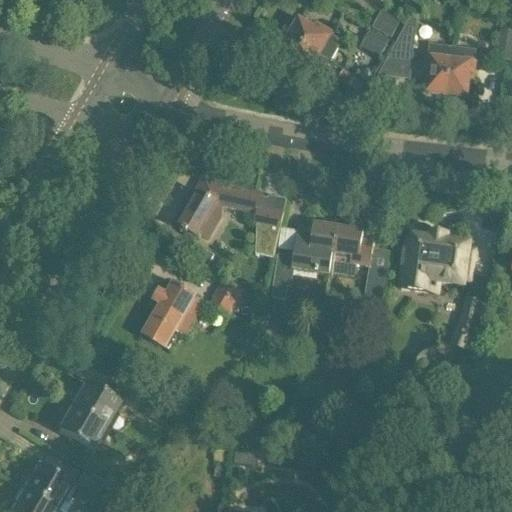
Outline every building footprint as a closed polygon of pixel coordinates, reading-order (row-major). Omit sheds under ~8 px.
[(392,41),(401,23),(382,12),(372,30),(392,41)] [(416,19),(408,18),(389,54),(412,56),(416,19)] [(315,31),(299,22),(289,39),(319,57),(331,64),(343,43),(332,37),(317,28),(315,31)] [(380,54),(387,42),(373,34),(366,46),(380,54)] [(511,62),(511,55),(511,35),(501,34),(498,61),(511,62)] [(319,84),(328,69),(317,62),(319,57),(289,39),(279,57),(295,66),(293,70),(307,78),(308,77),(319,84)] [(427,95),(447,97),(451,63),(453,50),(429,47),(425,76),(429,77),(427,95)] [(451,63),(447,97),(467,100),(469,82),(473,82),(477,53),(453,50),(451,63)] [(373,78),(372,74),(367,72),(363,74),(361,78),(363,82),(367,84),(372,82),(373,78)] [(344,73),(339,81),(350,88),(355,79),(344,73)] [(206,185),(180,229),(197,239),(216,207),(247,214),(257,216),(257,257),(275,261),(285,214),(283,214),(286,202),(268,198),(268,200),(263,199),(263,197),(251,194),(206,185)] [(324,228),(314,227),(312,236),(299,234),(294,262),(279,259),(273,301),(286,303),(288,290),(291,290),(294,272),(331,278),(334,256),(338,229),(324,227),(324,228)] [(334,256),(331,278),(333,278),(355,281),(357,268),(370,270),(364,309),(376,311),(383,299),(390,254),(374,252),(374,246),(363,245),(364,234),(354,233),(354,232),(338,229),(334,256)] [(407,243),(401,291),(425,295),(427,283),(440,285),(464,288),(465,282),(471,283),(474,259),(468,259),(470,246),(447,243),(446,243),(447,240),(431,238),(430,241),(414,239),(413,244),(407,243)] [(207,271),(214,258),(193,246),(186,259),(207,271)] [(237,291),(223,284),(208,311),(227,322),(233,311),(238,314),(249,295),(238,289),(237,291)] [(178,335),(186,340),(206,305),(196,300),(196,299),(174,286),(167,298),(160,293),(154,303),(161,307),(153,322),(155,322),(145,339),(168,352),(178,335)] [(467,301),(463,322),(458,331),(475,339),(480,329),(485,307),(482,307),(483,304),(467,301)] [(107,430),(121,405),(86,385),(72,410),(107,430)] [(173,430),(180,417),(151,401),(144,414),(173,430)] [(93,453),(107,430),(72,410),(58,433),(93,453)] [(298,428),(292,448),(301,451),(307,431),(298,428)] [(242,450),(245,433),(233,431),(230,447),(242,450)] [(226,465),(228,449),(216,447),(214,464),(226,465)] [(235,454),(234,467),(251,469),(253,457),(235,454)] [(59,479),(38,468),(23,493),(56,511),(58,511),(67,498),(70,500),(76,489),(69,485),(73,478),(63,473),(59,479)] [(215,468),(213,478),(222,479),(224,470),(215,468)] [(133,500),(140,487),(112,470),(104,484),(133,500)] [(126,511),(133,500),(104,484),(98,495),(126,511)] [(56,511),(23,493),(12,511),(56,511)]
